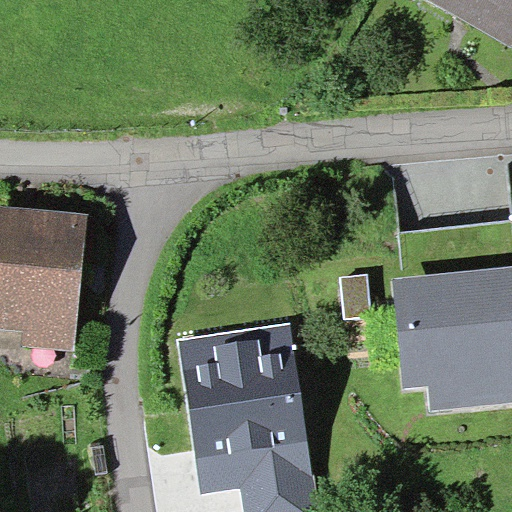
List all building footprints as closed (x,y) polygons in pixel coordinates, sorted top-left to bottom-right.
[(511,0),(448,0),(511,36),(511,0)] [(90,206),(0,197),(0,330),(77,338),(90,206)] [(368,263),(341,266),(347,309),(374,306),(368,263)] [(511,271),(395,279),(402,385),(425,384),(427,411),(511,405),(511,271)] [(318,511),(292,324),(178,340),(200,494),(241,488),(244,511),(318,511)]
